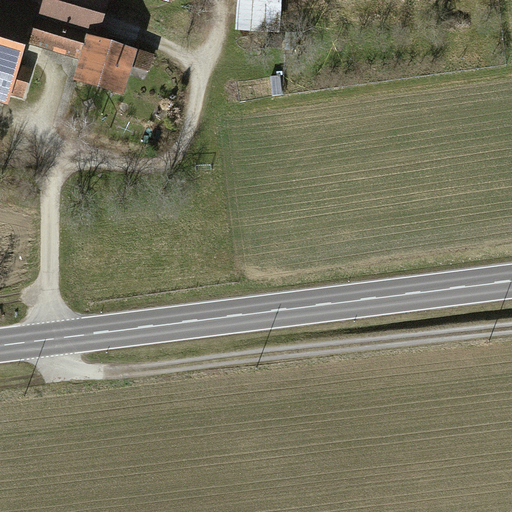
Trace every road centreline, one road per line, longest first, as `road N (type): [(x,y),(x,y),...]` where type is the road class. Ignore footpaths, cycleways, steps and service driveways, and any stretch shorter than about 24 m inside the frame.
road 1 (secondary): [(511,284),(0,349)]
road 2 (track): [(57,373),(511,324)]
road 3 (unknown): [(52,140),(142,170),(168,165),(225,44),(230,3)]
road 4 (track): [(52,140),(57,373)]
